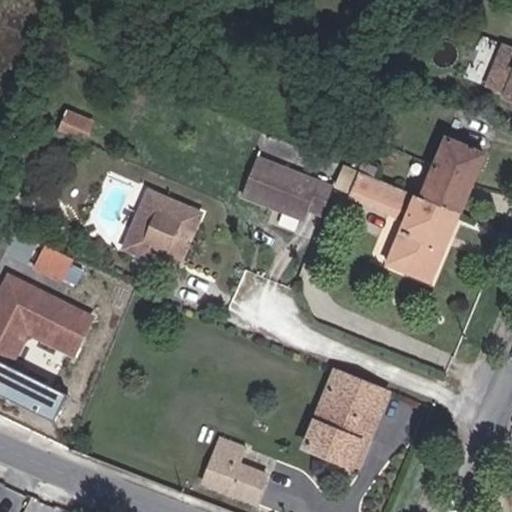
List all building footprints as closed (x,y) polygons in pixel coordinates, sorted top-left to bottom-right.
[(511,52),(502,77),(511,80),(511,52)] [(398,132),(404,120),(380,110),(375,123),(398,132)] [(78,111),(70,131),(95,141),(103,120),(78,111)] [(436,189),(474,203),(499,143),(462,128),(436,189)] [(336,207),(347,173),(269,146),(253,191),(285,202),(286,197),(294,199),(292,205),(317,213),(321,202),(336,207)] [(474,203),(436,189),(360,159),(354,177),(366,182),(365,186),(423,209),(405,256),(445,272),(474,203)] [(141,246),(148,248),(170,189),(163,187),(141,246)] [(212,219),(205,217),(209,205),(170,189),(148,248),(186,263),(191,251),(197,254),(212,219)] [(212,219),(216,207),(209,205),(205,217),(212,219)] [(47,268),(74,278),(84,255),(56,245),(47,268)] [(186,263),(193,266),(197,254),(191,251),(186,263)] [(6,309),(26,319),(41,284),(20,276),(6,309)] [(42,329),(91,350),(106,312),(41,284),(26,319),(9,358),(26,365),(42,329)] [(0,322),(0,354),(9,358),(26,319),(6,309),(0,322)] [(405,380),(360,363),(330,440),(379,459),(389,432),(386,431),(405,380)] [(236,448),(259,457),(265,438),(243,429),(236,448)] [(226,476),(275,495),(286,467),(259,457),(236,448),(226,476)]
